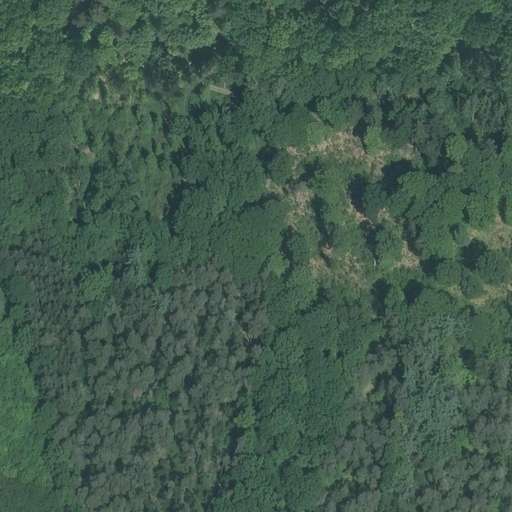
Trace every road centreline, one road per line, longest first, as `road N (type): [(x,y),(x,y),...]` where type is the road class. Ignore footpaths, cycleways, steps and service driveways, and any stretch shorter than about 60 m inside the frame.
road 1 (track): [(0,23),(175,70),(159,201),(183,210),(178,317),(122,511)]
road 2 (track): [(511,174),(175,70)]
road 3 (track): [(180,269),(288,297),(231,477),(249,488),(240,511)]
